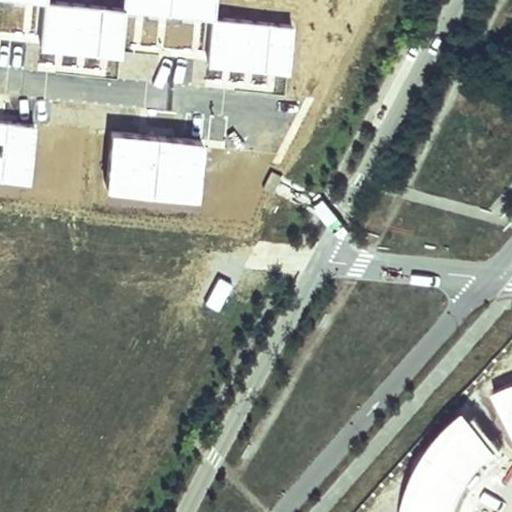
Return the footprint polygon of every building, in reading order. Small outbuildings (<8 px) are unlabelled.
[(216,0),(124,0),(124,9),(215,17),(216,0)] [(124,9),(48,1),(43,51),(118,59),(124,9)] [(293,25),(215,17),(210,66),(288,73),(293,25)] [(36,124),(0,120),(0,181),(30,184),(36,124)] [(207,141),(111,131),(104,190),(200,200),(207,141)] [(511,386),(491,396),(511,444),(511,386)] [(456,511),(458,503),(475,475),(499,452),(473,420),(468,425),(462,418),(435,445),(415,477),(402,511),(456,511)]
